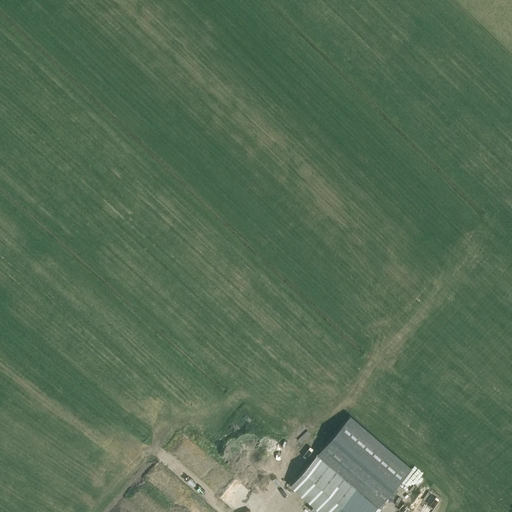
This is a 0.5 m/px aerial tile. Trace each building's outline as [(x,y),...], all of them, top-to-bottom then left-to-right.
[(336,416),(333,420),(343,427),(346,422),(336,416)] [(352,418),(292,484),(315,504),(311,508),(314,511),(335,511),(358,487),(379,506),(411,471),(352,418)] [(264,469),(259,480),(268,484),(274,473),(264,469)] [(374,511),(379,506),(358,487),(335,511),(374,511)] [(260,496),(263,501),(270,496),(267,491),(260,496)]
